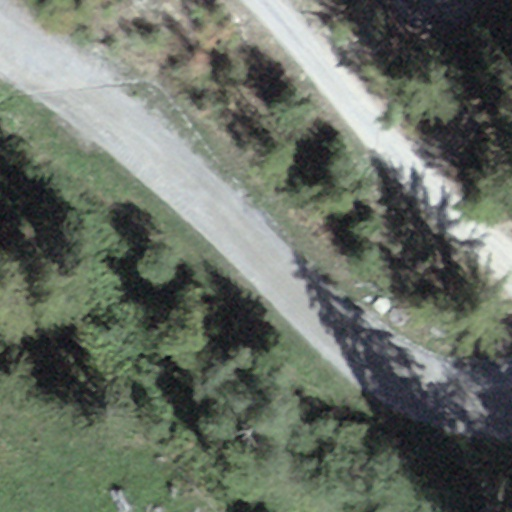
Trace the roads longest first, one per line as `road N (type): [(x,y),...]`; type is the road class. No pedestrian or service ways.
road 1 (track): [(0,41),(348,346),(457,414),(511,418)]
road 2 (track): [(511,267),(252,0)]
